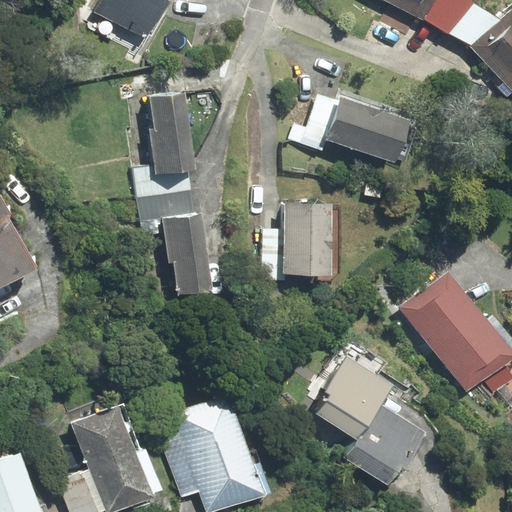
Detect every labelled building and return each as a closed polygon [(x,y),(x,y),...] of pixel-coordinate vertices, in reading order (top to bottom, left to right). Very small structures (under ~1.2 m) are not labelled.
[(93,0),(76,34),(135,63),(166,0),(93,0)] [(385,0),(421,19),(431,0),(385,0)] [(466,41),(511,89),(511,9),(506,3),(466,41)] [(144,179),(191,172),(177,91),(143,96),(148,126),(136,128),(144,179)] [(321,135),(394,156),(405,118),(316,93),(306,129),(290,124),(284,142),(316,152),(321,135)] [(326,275),(327,199),(278,197),(275,272),(326,275)] [(0,203),(0,284),(34,266),(0,203)] [(209,288),(197,210),(154,217),(162,266),(173,261),(178,293),(209,288)] [(394,307),(464,391),(508,355),(439,270),(394,307)] [(336,461),(391,492),(427,429),(374,400),(385,380),(341,356),(311,410),(352,433),(336,461)] [(205,511),(259,494),(223,386),(166,405),(174,429),(155,436),(178,504),(197,498),(202,511),(205,511)] [(108,511),(147,496),(109,403),(66,420),(85,466),(50,480),(62,511),(108,511)] [(41,511),(20,449),(0,456),(0,511),(41,511)]
